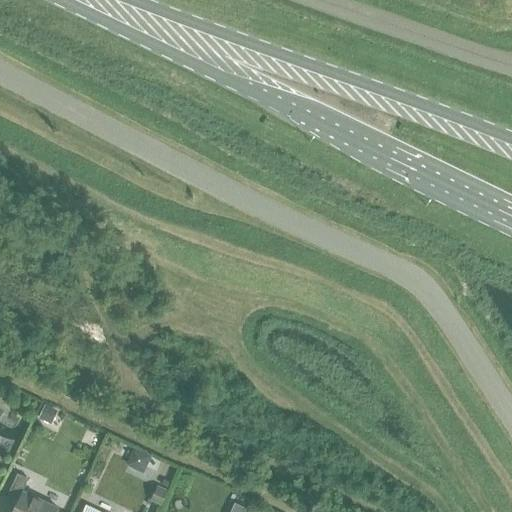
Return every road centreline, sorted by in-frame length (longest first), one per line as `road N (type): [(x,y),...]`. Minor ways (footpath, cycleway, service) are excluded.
road 1 (unclassified): [(0,72),(263,209),(408,273),(430,292),(511,419)]
road 2 (primary): [(66,0),(511,218)]
road 3 (primary): [(511,140),(128,0)]
road 4 (residential): [(511,66),(317,0)]
